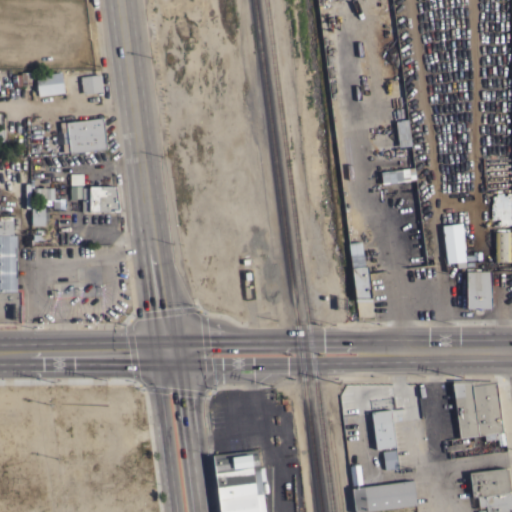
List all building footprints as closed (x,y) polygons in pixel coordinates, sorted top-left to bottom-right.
[(11,75),(20,73),(20,72),(24,71),(24,72),(29,71),(30,84),(12,86),(11,75)] [(61,71),(63,92),(37,96),(36,86),(35,86),(35,84),(36,84),(35,75),(61,71)] [(99,74),(102,91),(82,93),(80,76),(99,74)] [(102,117),(106,148),(69,153),(65,122),(102,117)] [(395,120),(407,119),(410,145),(398,147),(395,120)] [(379,172),(413,167),(415,179),(381,184),(379,172)] [(69,185),(69,173),(82,173),(82,185),(69,185)] [(119,210),(81,211),(81,187),(88,187),(88,186),(115,185),(119,210)] [(69,198),(69,186),(80,186),(80,198),(69,198)] [(53,187),(53,199),(32,200),(32,187),(53,187)] [(511,224),(505,224),(495,224),(495,218),(490,219),(490,208),(490,195),(494,195),(493,193),(510,192),(511,224)] [(30,206),(44,206),(44,211),(48,211),(48,220),(44,220),(44,224),(31,225),(30,206)] [(0,234),(0,215),(11,215),(11,220),(12,220),(12,234),(0,234)] [(465,270),(461,270),(461,267),(456,267),(455,261),(445,263),(441,225),(459,223),(465,270)] [(31,244),(31,229),(42,228),(43,243),(31,244)] [(494,231),(509,231),(510,263),(499,264),(499,261),(494,261),(494,231)] [(15,234),(15,260),(16,260),(16,277),(15,277),(16,291),(19,291),(19,297),(22,297),(22,302),(19,302),(20,322),(0,322),(0,234),(12,234),(15,234)] [(371,300),(355,301),(349,255),(350,255),(348,241),(359,240),(361,253),(362,253),(363,265),(367,265),(371,297),(371,300)] [(490,308),(465,308),(465,271),(490,270),(490,308)] [(451,379),(489,380),(490,383),(495,382),(502,432),(494,433),(495,439),(484,440),(483,434),(459,437),(451,379)] [(370,411),(372,411),(372,410),(387,407),(387,409),(390,408),(395,446),(375,448),(370,411)] [(212,454),(256,449),(258,467),(263,466),(264,479),(260,480),(262,494),(217,499),(212,454)] [(381,469),(395,467),(392,449),(379,450),(381,469)] [(361,483),(351,485),(348,465),(350,465),(350,464),(356,463),(356,464),(358,464),(361,483)] [(504,467),(505,469),(507,468),(511,506),(509,509),(511,509),(511,511),(485,511),(485,505),(478,506),(476,496),(471,497),(468,472),(504,467)] [(412,479),(415,504),(354,511),(350,487),(412,479)] [(262,494),(264,511),(218,511),(217,499),(262,494)]
